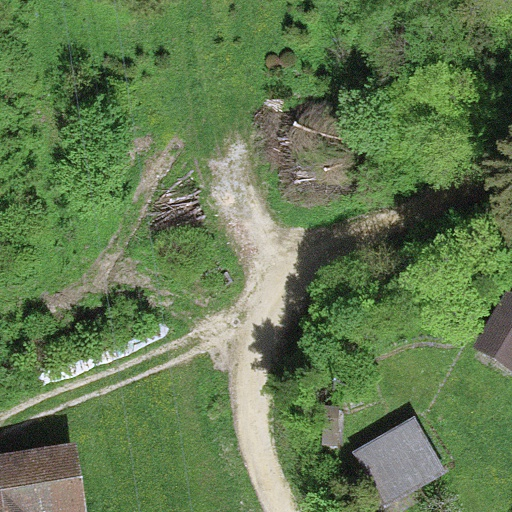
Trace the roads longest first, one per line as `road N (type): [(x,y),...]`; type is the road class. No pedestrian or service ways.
road 1 (track): [(0,428),(216,327),(275,282),(225,175),(204,0)]
road 2 (track): [(278,511),(250,430),(250,391),(275,282),(420,203),(511,165)]
